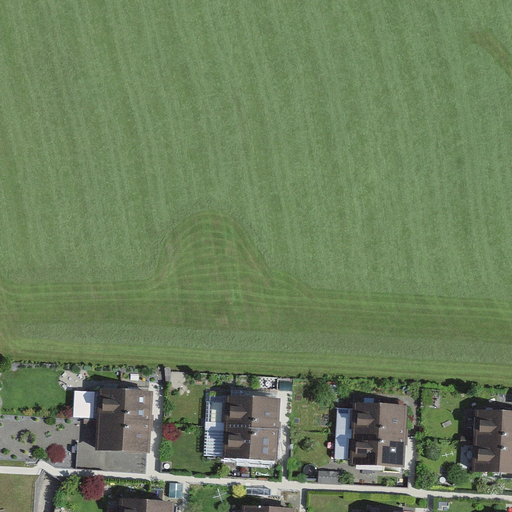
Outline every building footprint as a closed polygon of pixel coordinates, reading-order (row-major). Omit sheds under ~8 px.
[(101,421),(148,424),(150,395),(81,390),(79,419),(101,421)] [(209,427),(275,431),(277,402),(211,398),(209,427)] [(337,434),(402,437),(403,408),(338,405),(337,434)] [(478,442),(511,443),(511,415),(479,414),(478,442)] [(146,453),(148,424),(101,421),(99,450),(146,453)] [(273,461),(275,431),(209,427),(207,457),(273,461)] [(401,467),(402,437),(337,434),(335,464),(401,467)] [(511,473),(511,443),(478,442),(477,472),(511,473)] [(294,492),(262,491),(262,502),(294,503),(294,492)] [(123,511),(170,511),(171,504),(124,502),(123,511)]
